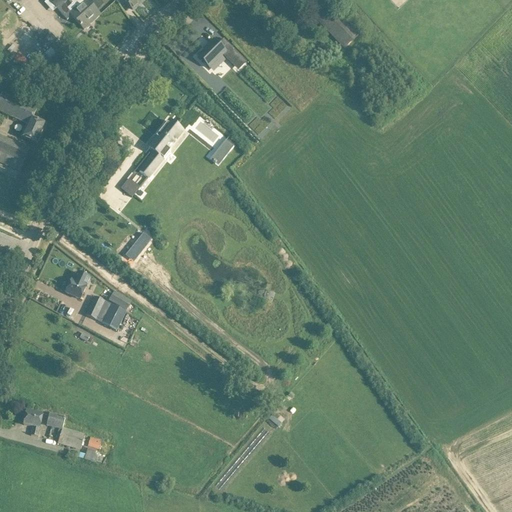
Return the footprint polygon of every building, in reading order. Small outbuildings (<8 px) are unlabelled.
[(47,0),(57,10),(67,1),(66,0),(47,0)] [(69,14),(71,17),(84,30),(85,29),(87,30),(90,27),(90,25),(91,24),(89,21),(92,18),(94,21),(100,15),(86,0),(73,0),(71,2),(76,7),(69,14)] [(122,0),(123,0),(132,10),(143,0),(122,0)] [(355,35),(323,0),(314,0),(304,9),(340,49),(355,35)] [(27,22),(15,34),(20,39),(32,27),(27,22)] [(213,41),(197,58),(208,69),(221,56),(232,66),(241,58),(223,40),(217,45),(213,41)] [(20,53),(13,59),(28,74),(34,68),(20,53)] [(32,120),(37,110),(2,94),(0,98),(0,110),(27,124),(20,137),(37,145),(46,126),(32,120)] [(182,132),(169,122),(148,148),(152,151),(137,169),(139,171),(138,172),(148,180),(170,152),(168,150),(182,132)] [(122,126),(114,138),(135,152),(143,140),(122,126)] [(0,162),(19,172),(29,151),(0,136),(0,162)] [(211,160),(219,167),(234,147),(226,141),(211,160)] [(139,189),(129,180),(120,191),(131,199),(139,189)] [(65,294),(80,300),(90,279),(77,274),(73,282),(71,281),(65,294)] [(126,312),(131,304),(115,294),(110,303),(126,312)] [(94,298),(85,316),(101,324),(110,305),(94,298)] [(116,331),(125,313),(112,306),(103,325),(116,331)] [(31,437),(38,438),(42,415),(26,412),(23,426),(32,427),(31,437)] [(46,426),(59,429),(62,430),(65,419),(49,415),(46,426)] [(84,437),(62,430),(59,429),(57,437),(59,438),(58,443),(80,450),(84,437)] [(90,438),(87,447),(99,451),(102,441),(90,438)]
